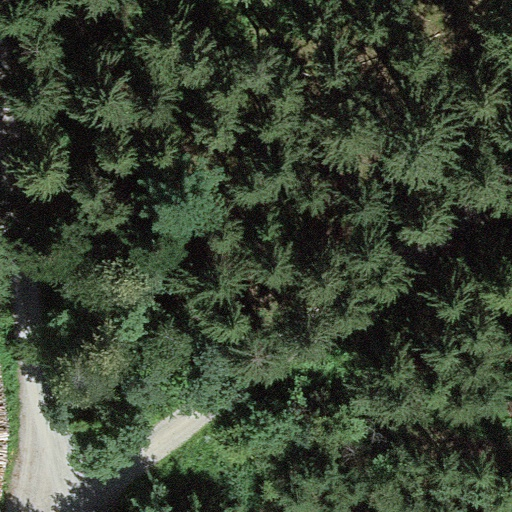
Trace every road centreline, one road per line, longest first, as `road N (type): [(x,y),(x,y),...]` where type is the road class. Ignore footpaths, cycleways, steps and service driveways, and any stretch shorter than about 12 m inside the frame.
road 1 (track): [(511,164),(125,463),(54,479)]
road 2 (track): [(0,119),(54,479),(67,511)]
